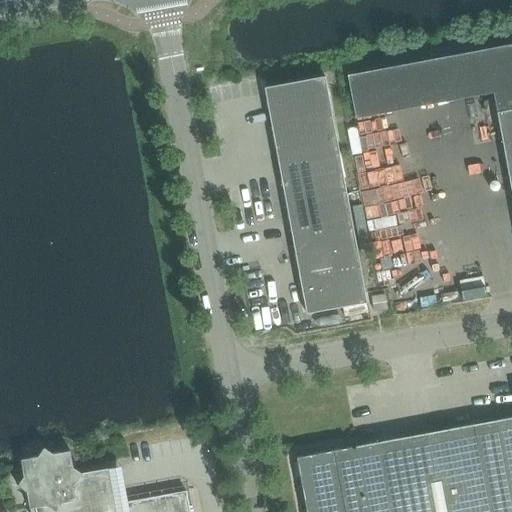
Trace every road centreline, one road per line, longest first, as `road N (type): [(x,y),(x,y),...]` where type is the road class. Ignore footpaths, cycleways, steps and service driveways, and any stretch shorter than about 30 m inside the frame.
road 1 (unclassified): [(226,379),(157,0)]
road 2 (unclassified): [(226,379),(511,320)]
road 3 (unclassified): [(251,511),(226,379)]
